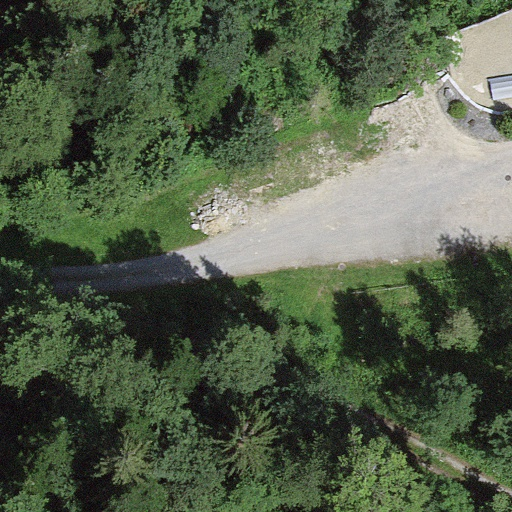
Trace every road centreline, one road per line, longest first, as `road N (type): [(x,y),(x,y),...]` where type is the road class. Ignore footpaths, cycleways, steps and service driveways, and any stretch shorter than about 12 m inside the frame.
road 1 (track): [(511,511),(248,370),(0,282)]
road 2 (track): [(0,251),(511,161)]
